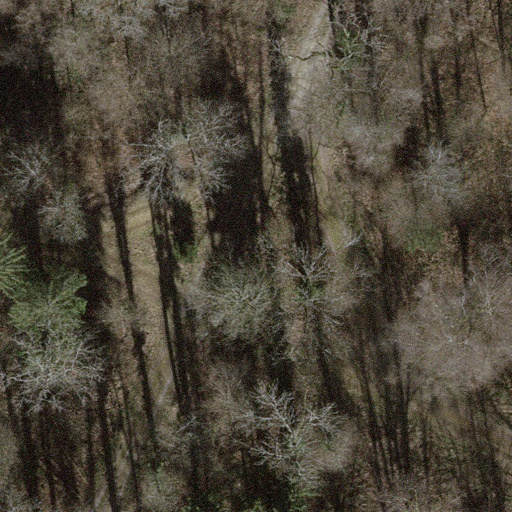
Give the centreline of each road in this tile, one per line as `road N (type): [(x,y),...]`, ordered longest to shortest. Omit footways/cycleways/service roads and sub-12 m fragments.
road 1 (track): [(422,408),(351,249),(303,82)]
road 2 (track): [(203,309),(511,452)]
road 3 (track): [(341,0),(203,309)]
road 4 (track): [(282,130),(157,211),(39,238)]
road 5 (track): [(107,511),(203,309)]
road 6 (track): [(0,226),(203,309)]
